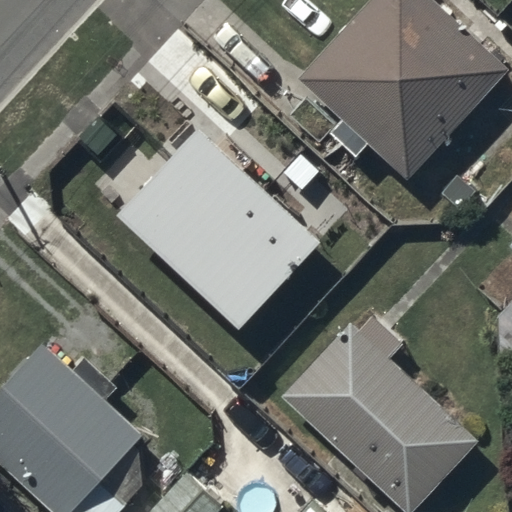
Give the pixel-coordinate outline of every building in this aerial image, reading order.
[(511,78),(511,69),(435,0),(384,0),(309,83),(417,182),(511,78)] [(151,153),(91,215),(203,323),(252,272),(235,256),(291,199),(203,115),(159,161),(151,153)] [(511,311),(505,320),(502,358),(511,356),(511,311)] [(96,313),(75,336),(116,375),(138,352),(96,313)] [(422,511),(482,447),(358,333),(293,403),(413,511),(422,511)] [(79,511),(148,439),(50,348),(0,401),(0,458),(58,511),(79,511)] [(224,511),(229,508),(194,475),(158,511),(224,511)]
